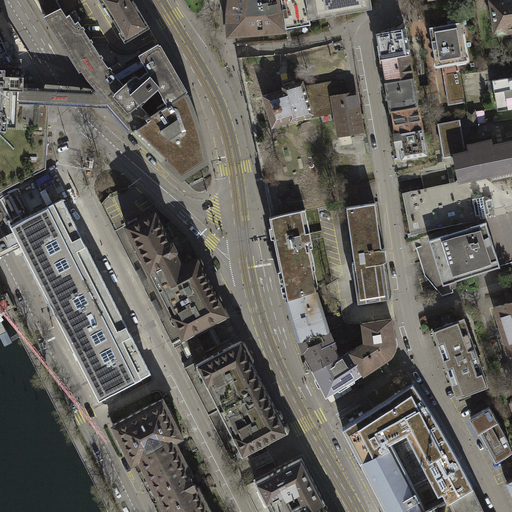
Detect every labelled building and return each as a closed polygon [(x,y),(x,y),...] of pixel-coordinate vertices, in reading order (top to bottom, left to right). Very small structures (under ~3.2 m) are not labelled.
[(33,0),(44,17),(59,7),(55,0),(33,0)] [(128,40),(149,27),(132,0),(99,0),(123,38),(128,40)] [(229,0),(228,15),(229,41),(290,35),(289,29),(283,0),(229,0)] [(311,21),(306,0),(283,0),(289,29),(311,25),(311,21)] [(306,0),(311,21),(372,8),(370,0),(306,0)] [(511,0),(496,0),(488,1),(494,37),(497,37),(497,39),(511,37),(511,0)] [(59,7),(44,17),(62,45),(65,45),(70,52),(94,87),(90,90),(100,100),(105,107),(115,118),(118,116),(131,129),(151,116),(140,104),(158,89),(167,105),(188,92),(171,64),(159,43),(139,54),(139,57),(114,72),(107,66),(78,20),(75,22),(69,14),(66,16),(59,7)] [(450,24),(429,27),(435,65),(442,64),(458,61),(466,60),(459,17),(449,18),(450,24)] [(409,54),(405,30),(377,33),(381,59),(409,54)] [(0,62),(12,62),(0,35),(0,62)] [(413,77),(409,54),(381,59),(382,66),(385,65),(387,82),(413,77)] [(442,64),(448,105),(464,102),(458,61),(442,64)] [(0,190),(46,168),(49,105),(46,101),(39,101),(40,93),(30,93),(31,86),(23,86),(23,78),(23,73),(21,72),(21,63),(12,62),(0,62),(0,190)] [(498,79),(492,80),(497,111),(511,108),(511,73),(508,74),(508,77),(498,79)] [(418,106),(413,77),(387,82),(385,82),(390,110),(392,110),(418,106)] [(263,96),(272,126),(311,114),(303,87),(302,82),(295,84),(294,81),(286,83),(282,84),(283,90),(263,96)] [(337,81),(303,87),(311,114),(312,116),(335,111),(332,96),(339,95),(337,81)] [(73,106),(105,107),(100,100),(90,90),(62,88),(31,86),(30,93),(40,93),(39,101),(46,101),(49,105),(73,106)] [(151,116),(131,129),(177,174),(182,178),(208,162),(201,130),(195,109),(188,92),(167,105),(151,116)] [(335,111),(338,136),(361,132),(356,92),(339,95),(332,96),(335,111)] [(422,129),(418,106),(392,110),(395,127),(392,128),(393,134),(422,129)] [(476,110),(467,112),(470,128),(479,126),(478,124),(476,112),(476,110)] [(485,111),(476,112),(478,124),(486,123),(485,111)] [(444,156),(454,154),(469,152),(468,146),(463,147),(459,120),(438,124),(444,156)] [(426,154),(422,129),(393,134),(397,159),(426,154)] [(511,169),(511,142),(492,146),(491,141),(468,145),(468,146),(469,152),(454,154),(459,180),(470,178),(511,169)] [(42,284),(99,396),(150,371),(130,332),(80,234),(58,191),(46,168),(0,190),(0,197),(13,222),(10,224),(33,268),(42,284)] [(511,169),(470,178),(459,180),(458,182),(402,193),(410,234),(476,219),(475,215),(481,214),(498,266),(511,260),(511,169)] [(375,202),(346,206),(354,260),(351,260),(357,302),(389,297),(384,260),(387,259),(385,248),(382,248),(375,202)] [(272,216),(269,216),(271,225),(269,227),(271,238),(273,238),(280,268),(277,271),(279,280),(282,281),(283,282),(280,285),(282,295),(285,295),(287,299),(317,290),(318,287),(314,269),(315,268),(311,247),(313,246),(311,239),(326,236),(325,229),(310,232),(305,209),(272,216)] [(148,295),(203,267),(198,257),(186,263),(181,262),(159,217),(153,211),(137,219),(136,217),(128,222),(129,224),(115,231),(148,295)] [(427,240),(441,284),(498,266),(484,223),(427,240)] [(189,350),(201,344),(197,336),(218,326),(216,322),(227,316),(215,292),(203,267),(148,295),(160,319),(172,342),(183,337),(189,350)] [(317,290),(287,299),(298,339),(329,329),(317,290)] [(511,300),(495,306),(510,354),(511,353),(511,300)] [(434,329),(457,395),(487,384),(464,318),(434,329)] [(365,342),(350,350),(363,372),(389,356),(392,354),(394,350),(395,343),(392,319),(362,323),(365,342)] [(306,357),(311,368),(338,354),(329,329),(298,339),(306,357)] [(201,344),(189,350),(196,362),(185,368),(196,391),(208,414),(264,386),(252,362),(241,340),(229,346),(226,341),(204,351),(201,344)] [(340,357),(338,354),(311,368),(326,395),(363,372),(350,350),(340,357)] [(412,383),(342,427),(369,478),(386,511),(425,511),(427,511),(447,500),(448,500),(449,499),(473,487),(458,458),(438,423),(428,407),(412,383)] [(264,386),(208,414),(220,437),(231,459),(287,430),(276,408),(264,386)] [(136,470),(179,448),(175,440),(183,436),(163,398),(113,423),(119,436),(132,461),(132,462),(136,470)] [(470,417),(494,461),(511,451),(507,436),(489,406),(470,417)] [(157,511),(206,511),(211,510),(201,491),(197,484),(199,483),(194,474),(193,475),(179,448),(136,470),(146,489),(157,511)] [(313,481),(300,457),(243,485),(255,508),(256,511),(301,511),(324,501),(313,481)] [(485,511),(473,487),(449,499),(455,511),(485,511)] [(328,511),(324,501),(301,511),(328,511)]
